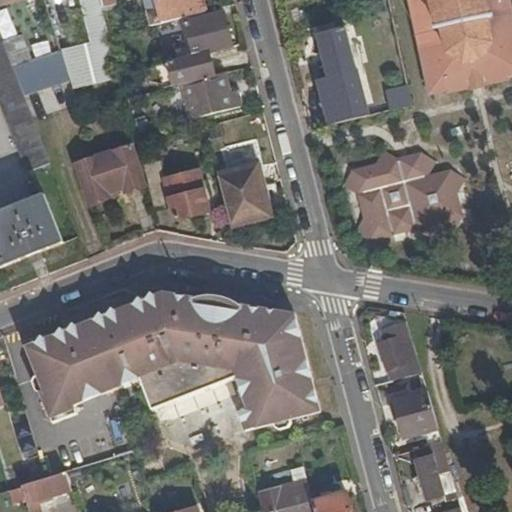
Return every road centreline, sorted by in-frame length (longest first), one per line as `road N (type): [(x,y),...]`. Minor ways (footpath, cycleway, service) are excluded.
road 1 (residential): [(327,277),(152,256),(0,317)]
road 2 (residential): [(327,277),(257,0)]
road 3 (residential): [(386,511),(327,277)]
road 4 (residential): [(511,309),(327,277)]
road 5 (unknown): [(436,293),(461,476)]
